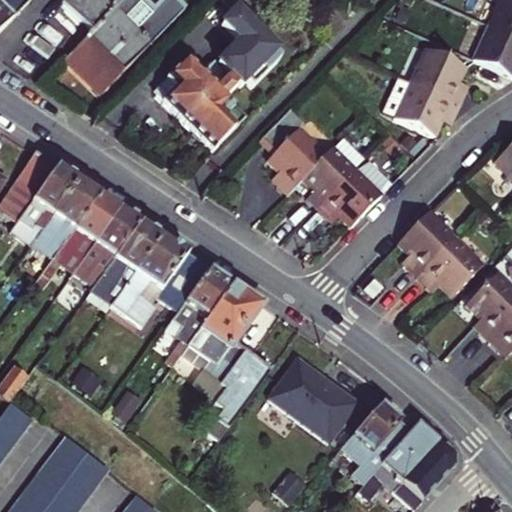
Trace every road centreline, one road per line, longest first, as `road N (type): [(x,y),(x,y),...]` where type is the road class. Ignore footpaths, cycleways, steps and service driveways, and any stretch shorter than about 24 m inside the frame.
road 1 (tertiary): [(309,306),(0,98)]
road 2 (residential): [(309,306),(465,144),(511,108)]
road 3 (tertiary): [(491,462),(441,409),(309,306)]
